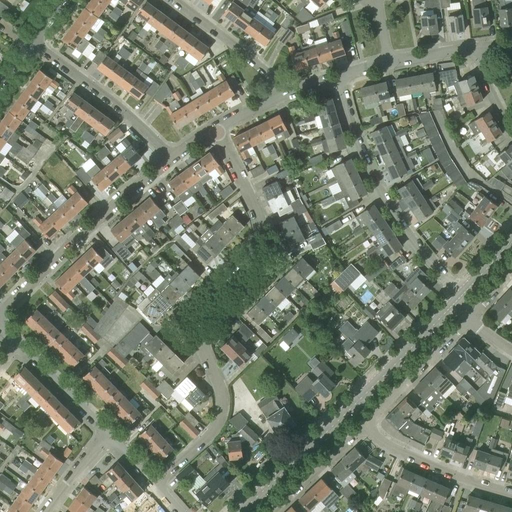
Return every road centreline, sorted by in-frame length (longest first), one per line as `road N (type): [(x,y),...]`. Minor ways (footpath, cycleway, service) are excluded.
road 1 (residential): [(155,483),(220,417),(222,397),(197,339),(198,320),(266,251),(267,237),(214,130)]
road 2 (tertiary): [(456,297),(242,511)]
road 3 (residential): [(456,297),(402,232),(363,162),(342,76)]
road 4 (residential): [(0,318),(169,157)]
road 5 (residential): [(169,157),(149,131),(34,43)]
road 6 (residential): [(511,494),(397,451),(362,425)]
road 7 (residential): [(362,425),(467,319)]
road 8 (residential): [(281,93),(270,73),(173,0)]
road 9 (residential): [(107,433),(17,344)]
road 10 (residential): [(272,511),(362,425)]
